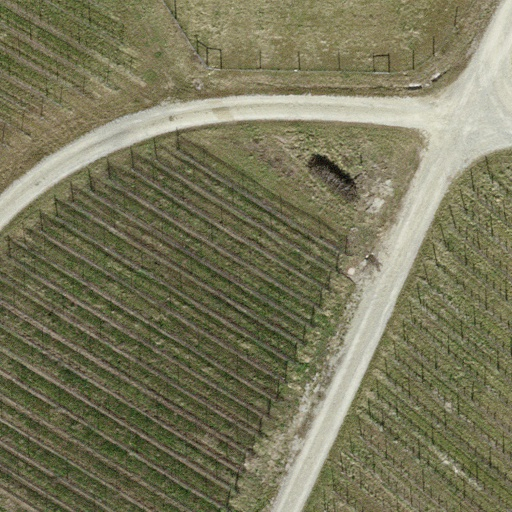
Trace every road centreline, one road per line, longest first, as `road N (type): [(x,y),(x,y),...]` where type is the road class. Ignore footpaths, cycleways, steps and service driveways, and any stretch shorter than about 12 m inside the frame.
road 1 (track): [(457,139),(280,102),(166,110),(99,135),(0,198)]
road 2 (track): [(457,139),(276,511)]
